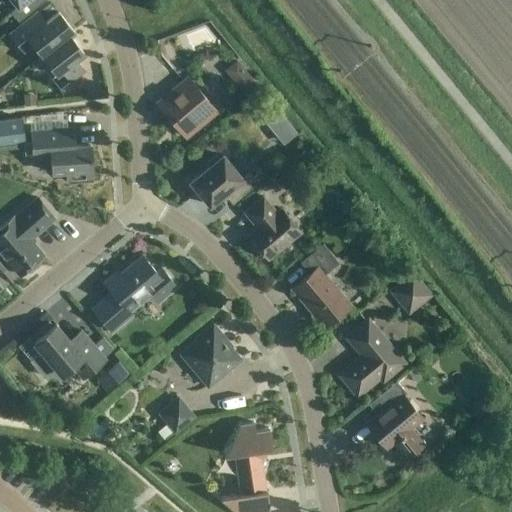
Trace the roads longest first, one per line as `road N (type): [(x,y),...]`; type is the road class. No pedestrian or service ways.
road 1 (residential): [(328,511),(310,399),(287,342),(209,245),(144,209)]
road 2 (residential): [(144,209),(130,68),(106,0)]
road 3 (residential): [(0,326),(144,209)]
